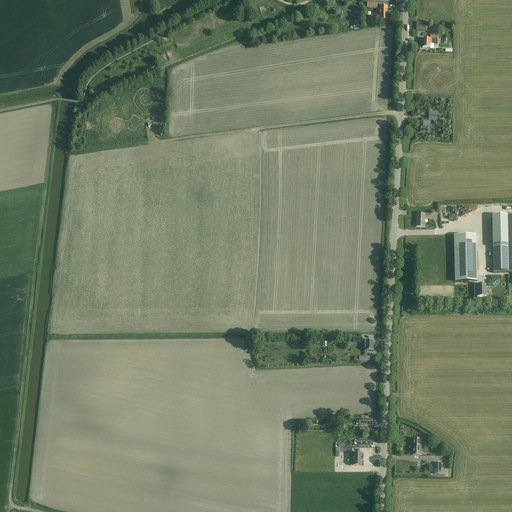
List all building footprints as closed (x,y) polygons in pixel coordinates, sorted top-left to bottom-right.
[(387,21),(387,7),(380,7),(380,14),(378,14),(378,15),(377,15),(377,20),(379,20),(379,21),(387,21)] [(423,39),(422,48),(430,48),(430,49),(433,49),(434,44),(437,45),(437,40),(437,36),(430,36),(430,39),(423,39)] [(419,130),(419,134),(424,134),(424,133),(427,133),(427,134),(430,134),(431,128),(430,128),(431,121),(423,121),(423,128),(421,128),(420,130),(419,130)] [(430,218),(430,215),(421,215),(416,214),(416,218),(416,227),(424,227),(424,218),(430,218)] [(511,215),(492,216),(493,247),(493,272),(511,271),(511,215)] [(476,235),(454,236),(455,281),(477,281),(476,235)] [(486,297),(486,293),(486,285),(476,285),(477,297),(481,297),(486,297)] [(361,419),(359,419),(359,420),(359,425),(373,425),(373,418),(369,419),(369,417),(361,417),(361,419)] [(413,447),(413,455),(419,455),(419,453),(421,453),(421,451),(422,447),(419,447),(419,440),(422,440),(413,440),(413,447)] [(361,453),(352,453),(352,454),(349,454),(349,458),(352,458),(352,466),(361,466),(361,453)]
